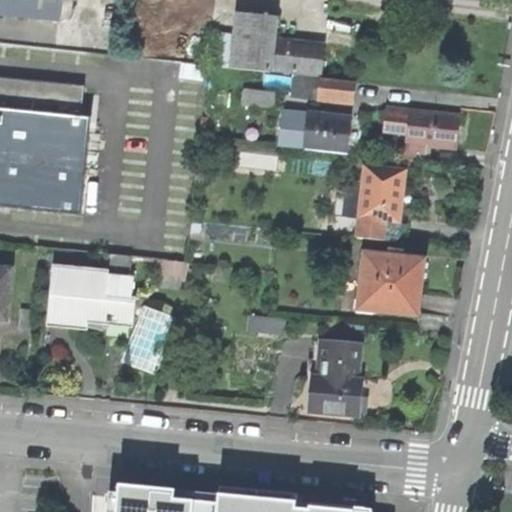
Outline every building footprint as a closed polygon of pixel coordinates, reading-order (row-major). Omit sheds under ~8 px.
[(0,0),(0,15),(59,21),(70,20),(77,6),(76,0),(0,0)] [(118,11),(103,11),(103,26),(118,26),(118,11)] [(321,76),(324,48),(275,42),(277,19),(239,14),(232,68),(272,74),(272,70),(321,76)] [(0,205),(80,213),(90,117),(80,116),(83,85),(0,76),(0,205)] [(356,83),(294,76),(292,96),(354,104),(356,83)] [(243,106),(274,110),(275,94),(244,90),(243,106)] [(406,161),(426,163),(427,146),(459,148),(460,133),(462,117),(388,109),(386,132),(409,134),(406,161)] [(331,117),(310,115),(306,150),(348,155),(352,119),(331,117)] [(402,210),(406,172),(366,168),(359,240),(399,244),(402,210)] [(105,271),(105,274),(130,277),(132,257),(107,255),(105,271)] [(423,262),(365,256),(359,310),(420,317),(422,295),(420,295),(421,282),(423,262)] [(165,273),(184,275),(185,264),(166,262),(165,273)] [(105,274),(105,271),(54,266),(48,326),(87,330),(87,327),(93,328),(101,329),(102,324),(133,328),(136,298),(132,298),(129,323),(85,318),(84,326),(51,322),(57,269),(105,274)] [(0,318),(6,319),(11,271),(0,269),(0,318)] [(85,318),(129,323),(132,298),(134,278),(130,277),(105,274),(57,269),(51,322),(84,326),(85,318)] [(248,332),(266,334),(267,318),(249,317),(248,332)] [(266,334),(284,335),(285,319),(267,318),(266,334)] [(358,382),(361,344),(321,340),(318,378),(358,382)] [(363,382),(358,382),(318,378),(312,378),(309,412),(360,416),(363,387),(363,382)] [(121,479),(120,486),(177,492),(178,484),(121,479)] [(366,511),(367,510),(298,503),(220,496),(177,492),(120,486),(120,495),(117,511),(366,511)] [(220,489),(220,496),(298,503),(298,497),(265,493),(220,489)] [(28,511),(29,490),(13,490),(12,511),(28,511)] [(108,511),(117,511),(120,495),(110,494),(108,511)]
